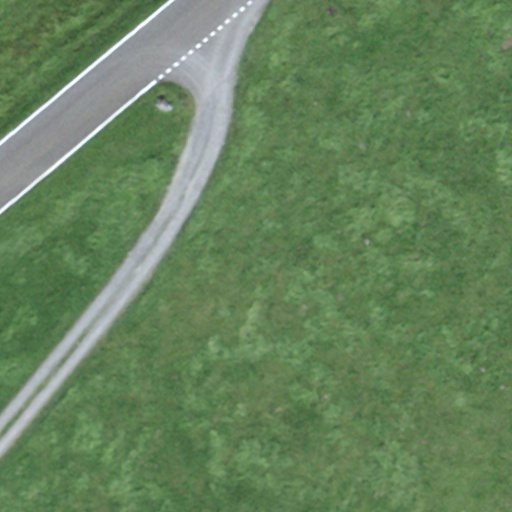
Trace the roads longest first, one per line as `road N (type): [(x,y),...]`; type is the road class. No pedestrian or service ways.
road 1 (track): [(0,455),(170,228),(209,137),(204,80),(174,27)]
road 2 (primary): [(207,0),(0,174)]
